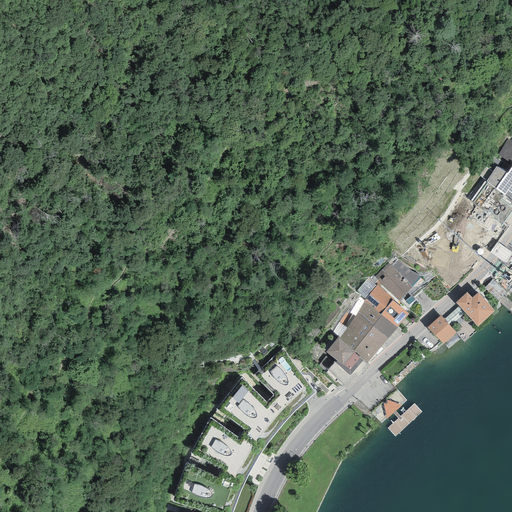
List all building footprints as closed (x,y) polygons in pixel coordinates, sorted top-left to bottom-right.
[(511,137),(510,140),(507,139),(498,155),(508,162),(509,159),(511,161),(511,137)] [(511,198),(511,166),(507,173),(496,167),(493,172),(486,181),(496,189),(504,196),(506,194),(511,198)] [(486,181),(493,172),(485,167),(479,175),(485,180),(486,181)] [(502,225),(511,210),(511,207),(501,199),(504,196),(496,189),(486,181),(485,180),(471,201),(502,225)] [(388,263),(375,277),(398,301),(421,277),(410,271),(398,260),(392,267),(388,263)] [(397,327),(409,314),(393,300),(394,299),(377,285),(364,301),(397,327)] [(477,327),(494,311),(478,293),(472,299),(467,292),(456,303),(477,327)] [(340,338),(368,363),(388,338),(397,327),(364,301),(340,338)] [(441,315),(427,328),(443,344),(456,333),(441,315)] [(338,337),(326,352),(337,361),(335,363),(350,376),(363,361),(338,337)] [(317,361),(325,350),(317,343),(308,352),(317,361)] [(289,418),(315,393),(283,348),(254,375),(274,395),(269,399),(289,418)] [(242,434),(264,448),(276,433),(289,418),(269,399),(267,403),(241,378),(216,409),(245,429),(242,434)] [(397,389),(370,412),(381,423),(406,401),(397,389)] [(219,474),(244,483),(254,466),(264,448),(242,434),(239,437),(210,418),(190,453),(222,468),(219,474)] [(233,511),(236,502),(244,483),(219,474),(218,478),(186,463),(173,501),(204,511),(233,511)]
